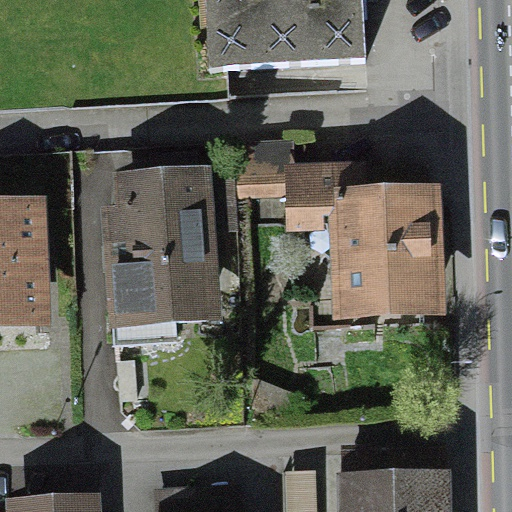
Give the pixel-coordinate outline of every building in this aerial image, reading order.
[(206,0),(208,72),(363,68),(361,0),(206,0)] [(322,341),(438,338),(435,205),(351,207),(351,183),(281,185),(283,249),(320,248),(322,341)] [(214,340),(203,186),(103,193),(114,348),(214,340)] [(0,344),(39,343),(35,217),(0,218),(0,344)] [(448,511),(447,459),(342,461),(342,511),(448,511)] [(316,511),(314,471),(283,473),(285,511),(316,511)] [(200,511),(201,495),(159,495),(159,511),(200,511)]
